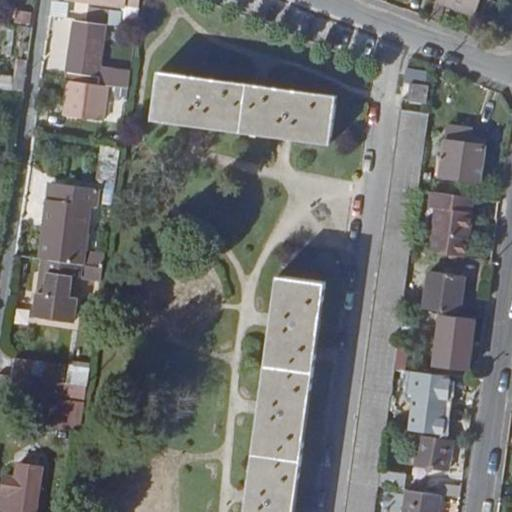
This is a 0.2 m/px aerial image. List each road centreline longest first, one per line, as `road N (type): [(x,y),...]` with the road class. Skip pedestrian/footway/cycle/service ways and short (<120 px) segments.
road 1 (unclassified): [(326,511),(397,35)]
road 2 (unclassified): [(511,266),(477,511)]
road 3 (unclassified): [(397,35),(511,78)]
